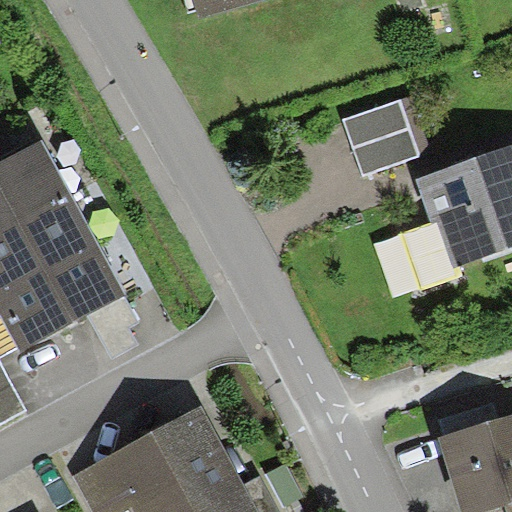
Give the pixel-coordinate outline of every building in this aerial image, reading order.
[(178,0),(189,38),(323,0),(178,0)] [(389,116),(337,136),(358,189),(409,169),(389,116)] [(35,156),(0,175),(0,293),(25,339),(110,293),(35,156)] [(511,167),(411,203),(426,246),(384,261),(400,308),(511,268),(511,167)] [(8,361),(0,365),(0,429),(34,414),(8,361)] [(243,511),(195,422),(88,479),(105,511),(106,511),(136,496),(144,511),(243,511)] [(511,511),(511,445),(481,457),(501,511),(511,511)]
